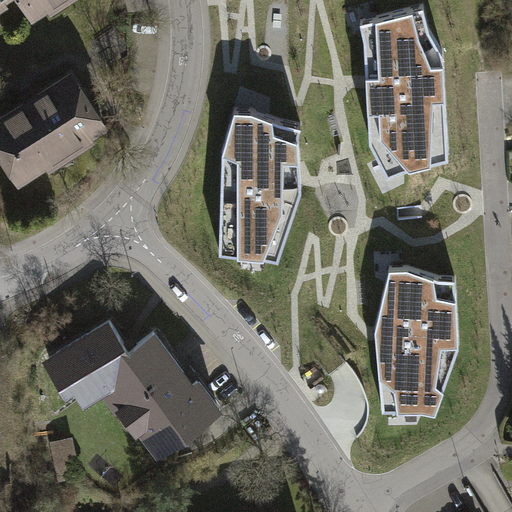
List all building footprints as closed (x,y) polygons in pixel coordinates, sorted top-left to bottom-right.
[(26,0),(38,17),(63,0),(26,0)] [(425,5),(362,21),(366,39),(371,141),(390,174),(451,156),(445,50),(431,28),(425,5)] [(0,107),(0,153),(17,181),(113,122),(76,61),(26,92),(0,107)] [(254,109),(236,109),(224,152),(221,253),(266,256),(279,259),(302,189),(299,138),(302,124),(283,120),(254,109)] [(409,266),(391,267),(377,328),(385,411),(423,410),(437,413),(461,345),(457,278),(441,277),(409,266)] [(112,323),(44,364),(75,416),(110,395),(132,355),(112,323)] [(198,384),(159,334),(132,355),(110,395),(161,461),(227,410),(203,380),(198,384)]
